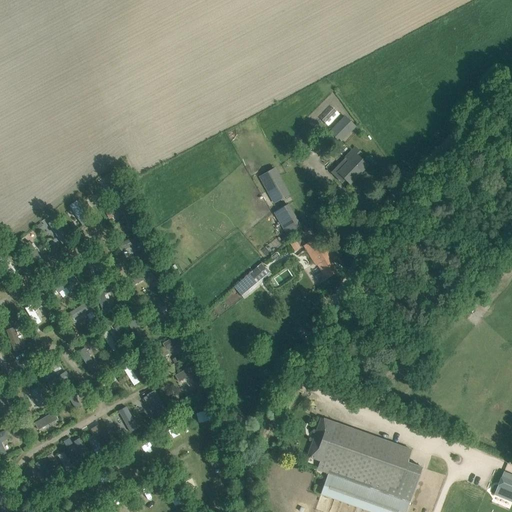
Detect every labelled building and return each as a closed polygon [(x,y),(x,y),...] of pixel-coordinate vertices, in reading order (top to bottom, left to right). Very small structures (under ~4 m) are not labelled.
[(322,119),(326,124),(338,114),(333,109),(322,119)] [(329,132),(339,142),(354,127),(344,117),(329,132)] [(361,153),(355,147),(344,158),(348,163),(339,173),(350,183),(358,174),(360,171),(361,171),(367,165),(358,156),(361,153)] [(259,177),(274,202),(289,193),(275,168),(259,177)] [(77,200),(69,204),(74,216),(83,212),(77,200)] [(274,214),(286,232),(299,224),(287,206),(274,214)] [(318,236),(303,246),(316,266),(317,265),(322,272),(315,276),(319,283),(326,279),(337,272),(328,258),(331,256),(318,236)] [(130,237),(117,244),(123,257),(136,249),(130,237)] [(295,252),(300,248),(295,240),(289,243),(295,252)] [(23,247),(32,262),(40,257),(31,242),(23,247)] [(234,286),(243,297),(271,274),(262,263),(234,286)] [(73,274),(59,280),(62,287),(76,281),(73,274)] [(104,314),(112,311),(105,290),(96,293),(104,314)] [(70,310),(73,317),(89,310),(85,303),(70,310)] [(35,311),(30,313),(33,325),(39,323),(35,311)] [(132,313),(125,318),(136,335),(143,330),(132,313)] [(6,329),(12,351),(20,349),(14,327),(6,329)] [(102,333),(112,350),(118,347),(107,330),(102,333)] [(165,349),(176,344),(173,338),(162,343),(165,349)] [(89,369),(95,364),(84,347),(77,351),(89,369)] [(133,385),(139,382),(129,364),(123,367),(133,385)] [(63,365),(45,375),(52,387),(70,377),(63,365)] [(183,394),(199,387),(190,366),(174,373),(183,394)] [(38,387),(31,389),(37,402),(43,399),(38,387)] [(0,413),(9,410),(2,393),(0,393),(0,413)] [(318,397),(313,408),(347,422),(351,411),(318,397)] [(111,413),(122,435),(136,428),(126,406),(111,413)] [(54,412),(33,421),(36,428),(57,419),(54,412)] [(195,416),(197,424),(208,421),(206,413),(195,416)] [(147,414),(142,417),(146,423),(150,420),(147,414)] [(321,418),(307,456),(320,461),(334,422),(321,418)] [(39,433),(59,425),(57,420),(38,428),(39,433)] [(334,422),(320,461),(317,469),(328,473),(320,494),(370,511),(406,511),(423,467),(407,461),(411,450),(334,422)] [(100,427),(94,430),(101,445),(107,442),(100,427)] [(166,433),(174,442),(181,436),(172,427),(166,433)] [(69,441),(75,459),(87,455),(81,437),(69,441)] [(65,470),(72,465),(63,451),(55,456),(65,470)] [(511,480),(502,476),(494,495),(511,502),(511,480)] [(135,496),(145,504),(151,497),(140,489),(135,496)]
